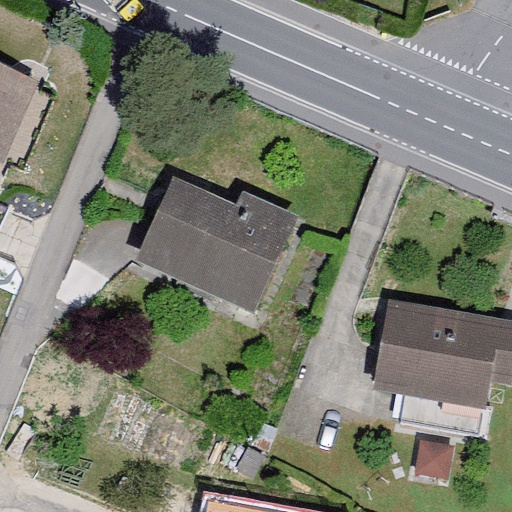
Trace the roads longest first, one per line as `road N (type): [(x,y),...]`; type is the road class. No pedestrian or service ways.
road 1 (residential): [(162,5),(0,420)]
road 2 (primary): [(162,5),(511,156)]
